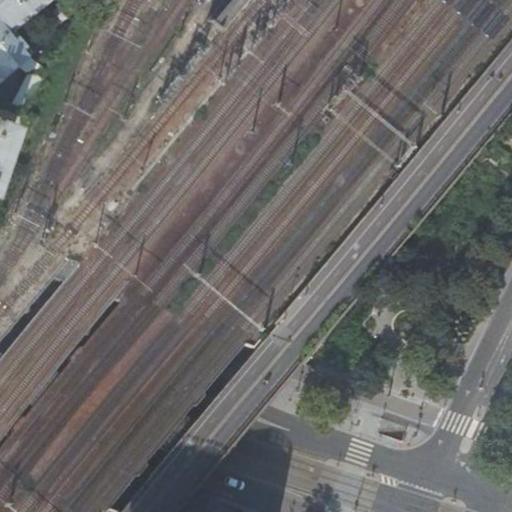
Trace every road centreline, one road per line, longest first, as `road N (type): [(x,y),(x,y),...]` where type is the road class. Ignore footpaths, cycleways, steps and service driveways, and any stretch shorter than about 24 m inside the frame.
road 1 (secondary): [(511,91),(159,511)]
road 2 (primary): [(319,438),(284,415),(0,314)]
road 3 (primary): [(319,438),(271,434),(0,342)]
road 4 (primary): [(0,403),(226,483)]
road 5 (primary): [(0,441),(160,495),(226,483)]
road 6 (tertiary): [(511,293),(427,470)]
